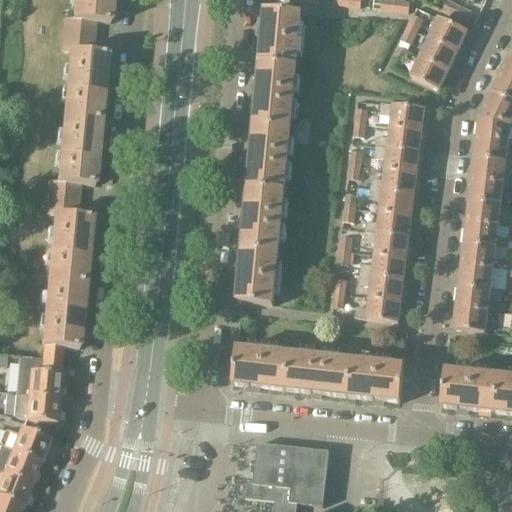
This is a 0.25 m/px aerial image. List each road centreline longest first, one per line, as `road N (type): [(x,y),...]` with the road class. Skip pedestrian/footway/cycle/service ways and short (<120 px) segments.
road 1 (residential): [(419,435),(456,123),(511,0)]
road 2 (residential): [(203,413),(243,0)]
road 3 (residential): [(136,0),(100,401)]
road 4 (tertiary): [(145,406),(178,122)]
road 5 (residential): [(203,413),(419,435)]
road 6 (tertiary): [(178,122),(193,0)]
road 7 (tertiary): [(181,0),(178,122)]
